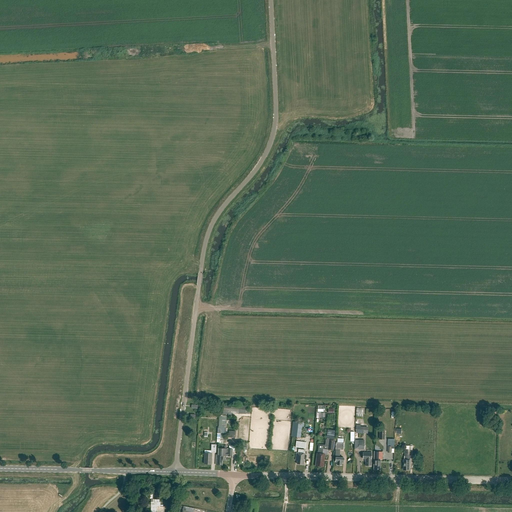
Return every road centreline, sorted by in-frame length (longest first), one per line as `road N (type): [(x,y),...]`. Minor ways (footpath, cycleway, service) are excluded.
road 1 (unclassified): [(174,471),(203,247),(273,131),(270,0)]
road 2 (unclassified): [(232,475),(511,482)]
road 3 (unclassified): [(174,471),(0,468)]
